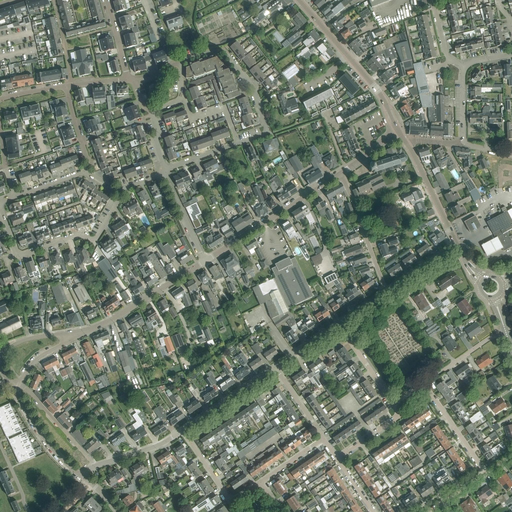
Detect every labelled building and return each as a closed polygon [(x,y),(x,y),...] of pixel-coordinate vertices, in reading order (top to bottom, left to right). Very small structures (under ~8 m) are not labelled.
[(34,10),(31,0),(25,2),(28,12),(34,10)] [(36,0),(32,0),(31,0),(34,10),(39,9),(36,0)] [(42,0),(36,0),(39,9),(45,7),(42,0)] [(277,0),(272,4),(268,7),(257,15),(258,16),(254,19),(257,24),(277,9),(282,6),(281,5),(286,1),(286,0),(287,1),(287,0),(277,0)] [(277,9),(280,12),(290,3),(287,0),(287,1),(286,0),(286,1),(281,5),(282,6),(277,9)] [(318,0),(314,3),(318,8),(325,3),(323,0),(318,0)] [(344,0),(331,11),(325,16),(329,21),(345,8),(344,7),(352,0),(361,0),(362,1),(363,0),(344,0)] [(89,4),(91,11),(101,8),(99,1),(89,4)] [(65,3),(65,2),(58,4),(60,12),(69,9),(67,2),(65,3)] [(321,11),(325,16),(331,11),(330,9),(335,5),(333,3),(332,3),(331,2),(321,11)] [(19,5),(21,13),(27,11),(24,3),(19,5)] [(259,3),(253,8),(256,12),(262,8),(259,3)] [(128,9),(126,4),(115,7),(116,13),(128,9)] [(446,12),(456,10),(458,9),(457,4),(447,6),(448,9),(446,10),(446,12)] [(21,13),(19,5),(13,7),(13,6),(16,16),(16,17),(22,15),(21,13)] [(10,18),(16,16),(13,6),(7,8),(10,16),(10,18)] [(491,10),(491,7),(481,9),(482,15),(494,12),(494,10),(491,10)] [(2,10),(4,18),(10,16),(7,8),(2,10)] [(95,17),(102,15),(101,8),(91,11),(93,18),(95,18),(95,17)] [(71,16),(69,9),(60,12),(62,18),(71,16)] [(371,14),(368,9),(359,14),(362,19),(371,14)] [(119,19),(120,25),(132,21),(130,15),(135,14),(134,10),(129,12),(126,13),(127,16),(119,19)] [(483,21),(486,20),(493,18),(493,15),(495,14),(494,12),(482,15),(483,21)] [(281,16),(278,13),(271,19),(274,22),(281,16)] [(300,28),(307,22),(299,13),(292,19),(300,28)] [(176,26),(177,26),(183,24),(180,15),(180,14),(173,17),(176,26)] [(97,22),(92,23),(93,30),(106,27),(102,15),(95,17),(95,18),(97,22)] [(343,15),(332,25),(338,32),(343,27),(340,24),(346,19),(343,15)] [(415,18),(417,25),(428,22),(426,15),(415,18)] [(457,15),(450,17),(451,20),(448,21),(449,23),(461,20),(460,15),(457,15)] [(62,18),(64,26),(71,24),(73,23),(71,16),(62,18)] [(174,27),(176,26),(173,17),(165,19),(165,20),(166,20),(169,29),(174,27)] [(357,24),(360,29),(366,25),(363,20),(357,24)] [(132,31),(138,29),(137,26),(134,27),(132,21),(120,25),(122,31),(131,28),(132,31)] [(351,21),(344,26),(347,29),(354,26),(354,25),(351,21)] [(418,28),(419,32),(430,29),(428,22),(417,25),(418,25),(419,28),(418,28)] [(77,27),(79,34),(80,34),(81,33),(82,33),(93,30),(92,23),(80,26),(79,26),(78,27),(77,27)] [(72,28),(71,24),(64,26),(67,37),(78,34),(79,34),(77,27),(76,27),(72,28)] [(388,26),(385,27),(386,30),(389,29),(391,34),(397,33),(395,25),(389,26),(388,26)] [(347,29),(340,34),(344,39),(351,35),(350,32),(356,29),(354,26),(347,29)] [(384,28),(374,32),(376,37),(386,33),(384,28)] [(491,30),(492,36),(495,35),(502,34),(501,30),(504,30),(503,28),(494,30),(491,30)] [(138,29),(132,31),(133,34),(124,36),(125,42),(138,39),(137,33),(139,33),(138,29)] [(431,36),(430,29),(419,32),(420,32),(420,35),(420,39),(421,39),(431,36)] [(303,43),(304,45),(317,34),(314,30),(307,35),(309,37),(303,43)] [(295,31),(285,38),(289,43),(299,36),(295,31)] [(383,42),(386,49),(399,44),(400,44),(407,42),(405,32),(397,36),(383,42)] [(317,34),(304,45),(306,47),(313,42),(315,44),(321,38),(317,34)] [(433,43),(431,36),(421,39),(422,42),(421,42),(422,46),(423,46),(433,43)] [(98,40),(100,46),(113,43),(111,37),(98,40)] [(300,37),(291,44),(294,47),(303,40),(300,37)] [(138,39),(125,42),(126,48),(134,46),(135,49),(141,48),(140,45),(139,45),(138,39)] [(360,41),(358,43),(355,40),(349,45),(354,51),(360,46),(364,45),(360,41)] [(464,52),(468,51),(466,44),(463,44),(462,40),(460,41),(463,54),(465,54),(464,52)] [(234,52),(240,46),(236,42),(230,47),(234,52)] [(320,56),(328,49),(328,48),(329,47),(325,42),(317,49),(322,54),(320,56)] [(360,46),(354,51),(359,57),(365,52),(362,48),(367,47),(367,48),(373,46),(371,42),(364,45),(360,46)] [(402,63),(412,60),(407,42),(400,44),(399,44),(386,49),(387,53),(391,60),(399,57),(401,63),(402,63)] [(114,49),(113,43),(100,46),(101,53),(114,49)] [(434,50),(433,43),(423,46),(424,49),(423,50),(424,53),(434,50)] [(234,52),(237,56),(244,51),(240,46),(234,52)] [(298,59),(305,54),(309,51),(307,48),(301,53),(296,56),(298,59)] [(309,51),(305,54),(307,57),(315,51),(313,48),(309,51)] [(329,48),(328,49),(320,56),(321,56),(326,62),(335,55),(329,48)] [(387,53),(386,49),(371,56),(372,58),(366,64),(370,68),(371,67),(375,72),(378,70),(379,69),(381,72),(386,68),(383,65),(381,67),(374,58),(387,53)] [(86,50),(80,51),(82,63),(92,61),(92,56),(87,57),(86,50)] [(163,50),(157,52),(162,63),(168,61),(163,50)] [(436,58),(434,50),(424,53),(425,56),(424,57),(425,60),(436,58)] [(71,60),(72,65),(82,63),(80,51),(74,52),(75,59),(71,60)] [(247,55),(244,51),(237,56),(241,60),(247,55)] [(162,63),(157,52),(152,54),(156,66),(162,63)] [(242,60),(246,64),(252,59),(248,54),(247,55),(241,60),(241,61),(242,60)] [(135,73),(141,71),(138,61),(139,61),(138,58),(132,60),(132,57),(128,58),(130,64),(133,63),(135,73)] [(227,94),(228,99),(233,97),(233,98),(241,95),(239,91),(238,92),(232,76),(231,76),(228,69),(223,71),(222,68),(221,69),(220,68),(223,65),(216,57),(207,60),(206,59),(191,64),(192,65),(186,67),(186,78),(190,78),(210,71),(210,72),(217,70),(218,73),(216,73),(218,78),(219,78),(225,95),(227,94)] [(138,61),(141,71),(147,70),(144,59),(139,61),(138,61)] [(256,63),(252,59),(246,64),(249,69),(256,63)] [(413,68),(413,64),(412,60),(402,63),(401,63),(397,64),(398,66),(401,78),(406,76),(404,70),(413,68)] [(92,61),(82,63),(85,75),(91,74),(89,67),(93,66),(92,61)] [(110,62),(111,69),(112,69),(113,74),(120,72),(117,61),(110,62)] [(416,83),(417,86),(418,90),(419,94),(422,107),(425,107),(428,107),(428,96),(430,96),(422,62),(413,64),(413,68),(415,76),(415,78),(416,83)] [(79,77),(85,75),(82,63),(72,65),(73,70),(77,69),(79,77)] [(294,64),(282,73),(288,81),(300,72),(294,64)] [(260,70),(256,65),(249,71),(253,75),(260,70)] [(499,66),(490,67),(491,77),(496,76),(495,74),(500,73),(503,73),(502,67),(499,67),(499,66)] [(58,70),(60,80),(65,79),(65,75),(68,75),(67,69),(58,70)] [(477,69),(472,75),(471,77),(473,78),(472,80),(473,82),(474,83),(476,83),(477,81),(478,82),(483,75),(485,75),(486,79),(489,78),(488,70),(483,71),(481,73),(477,69)] [(253,75),(257,80),(263,74),(260,70),(253,75)] [(379,77),(385,83),(387,85),(391,82),(389,80),(395,75),(392,73),(390,75),(387,71),(379,77)] [(267,79),(263,74),(257,80),(260,84),(267,79)] [(342,84),(349,78),(346,74),(339,80),(342,84)] [(188,84),(189,88),(214,79),(213,75),(188,84)] [(261,83),(265,88),(271,82),(268,78),(267,79),(260,84),(261,83)] [(272,82),(271,82),(265,88),(269,92),(277,85),(278,80),(276,78),(272,82)] [(345,88),(352,82),(349,78),(342,84),(345,88)] [(222,101),(214,80),(212,80),(220,102),(222,101)] [(352,82),(345,88),(349,92),(356,85),(352,82)] [(392,95),(406,86),(404,84),(400,86),(399,83),(389,89),(392,95)] [(356,85),(349,92),(352,95),(359,89),(356,85)] [(197,86),(189,89),(191,95),(199,92),(197,86)] [(392,95),(395,100),(405,94),(404,92),(408,89),(406,86),(392,95)] [(409,91),(411,94),(418,90),(417,86),(409,91)] [(120,87),(116,87),(117,96),(124,96),(124,94),(128,94),(128,87),(124,87),(120,87)] [(329,87),(325,89),(329,97),(334,95),(329,87)] [(100,100),(98,88),(92,89),(94,102),(100,101),(100,100)] [(325,89),(320,92),(324,100),(329,97),(325,89)] [(75,92),(76,95),(75,95),(76,100),(77,100),(78,103),(85,101),(82,90),(75,92)] [(278,96),(285,115),(291,113),(290,111),(298,109),(295,99),(287,101),(286,99),(284,99),(282,91),(278,93),(279,96),(278,96)] [(193,100),(195,99),(203,96),(201,97),(199,92),(191,95),(193,100)] [(320,102),(324,100),(320,92),(315,94),(320,102)] [(315,94),(311,96),(315,105),(320,102),(315,94)] [(203,96),(195,99),(197,105),(205,102),(203,96)] [(311,96),(306,99),(311,107),(315,105),(311,96)] [(444,103),(444,96),(430,96),(428,96),(428,107),(432,107),(433,123),(431,123),(430,136),(444,137),(444,136),(444,123),(444,107),(444,106),(444,103)] [(248,102),(246,97),(239,100),(241,105),(248,102)] [(376,107),(371,98),(367,101),(366,98),(364,99),(366,102),(366,101),(371,110),(376,107)] [(403,114),(411,109),(410,107),(415,105),(412,101),(411,101),(409,98),(401,103),(404,107),(400,109),(403,114)] [(311,107),(306,99),(301,101),(306,110),(311,107)] [(54,112),(66,109),(65,103),(59,105),(58,100),(49,102),(52,113),(54,113),(54,112)] [(359,102),(361,104),(366,112),(371,110),(366,101),(366,102),(363,103),(361,101),(359,102)] [(205,102),(197,105),(199,110),(207,108),(205,102)] [(242,111),(250,108),(248,102),(241,105),(242,111)] [(356,107),(361,115),(366,112),(361,104),(357,106),(356,103),(354,104),(356,107)] [(39,105),(33,106),(35,116),(34,116),(35,118),(41,116),(39,105)] [(35,116),(33,106),(32,106),(27,107),(29,118),(34,116),(35,116)] [(126,116),(138,112),(136,106),(124,110),(126,116)] [(349,107),(351,110),(351,109),(356,118),(361,115),(356,107),(352,109),(351,106),(349,107)] [(30,120),(29,118),(27,107),(22,108),(21,109),(23,121),(30,120)] [(418,113),(419,116),(424,114),(422,107),(418,110),(417,109),(413,111),(413,110),(412,111),(411,109),(403,114),(406,119),(413,115),(414,116),(418,113)] [(444,123),(444,136),(452,137),(452,135),(452,134),(452,107),(444,107),(444,123)] [(252,113),(250,108),(242,111),(244,116),(242,117),(250,114),(252,113)] [(483,124),(483,121),(486,121),(486,114),(486,110),(486,108),(485,108),(483,109),(483,110),(483,114),(477,114),(477,124),(483,124)] [(57,123),(64,122),(62,117),(68,115),(66,109),(54,112),(54,113),(57,123)] [(346,112),(351,121),(356,118),(351,109),(351,110),(347,111),(346,109),(344,110),(346,112)] [(336,118),(337,121),(343,118),(344,121),(346,123),(351,121),(346,112),(344,110),(341,112),(342,114),(341,115),(336,118)] [(486,114),(486,121),(490,121),(490,124),(496,124),(496,114),(490,114),(490,110),(486,110),(486,114)] [(185,111),(180,113),(183,121),(188,119),(185,111)] [(472,112),(471,112),(467,111),(467,117),(471,117),(471,124),(477,124),(477,114),(473,114),(473,112),(472,112)] [(5,121),(10,120),(10,121),(17,120),(15,112),(9,113),(8,112),(4,113),(5,121)] [(138,112),(126,116),(128,122),(127,122),(128,125),(134,123),(133,120),(140,118),(138,112)] [(177,123),(183,121),(180,113),(175,115),(174,112),(176,120),(177,123)] [(169,114),(163,116),(165,124),(171,122),(169,114)] [(244,123),(252,120),(250,114),(242,117),(244,123)] [(410,124),(409,135),(427,136),(427,128),(425,120),(424,114),(419,116),(418,116),(419,122),(413,121),(413,124),(410,124)] [(90,117),(91,120),(84,123),(86,129),(97,125),(95,119),(97,119),(96,116),(90,117)] [(254,125),(252,120),(244,123),(246,128),(254,125)] [(59,129),(61,136),(73,132),(71,126),(66,128),(65,127),(64,123),(58,126),(59,129)] [(99,124),(97,125),(86,129),(88,135),(96,132),(97,135),(102,133),(99,124)] [(133,129),(135,134),(143,132),(144,131),(142,125),(133,129)] [(230,136),(227,128),(222,130),(225,138),(230,136)] [(342,131),(344,137),(353,133),(351,128),(342,131)] [(219,140),(225,138),(222,130),(216,132),(219,140)] [(75,138),(73,132),(61,136),(64,144),(65,147),(71,145),(70,141),(70,140),(75,138)] [(214,142),(219,140),(216,132),(211,134),(212,137),(214,142)] [(355,139),(353,133),(344,137),(346,142),(355,139)] [(164,138),(166,144),(174,141),(172,135),(164,138)] [(139,145),(145,143),(147,142),(145,137),(137,139),(139,145)] [(212,137),(206,139),(209,146),(215,144),(214,142),(212,137)] [(104,141),(102,142),(101,138),(91,141),(93,147),(101,145),(105,143),(104,141)] [(204,148),(209,146),(206,139),(201,140),(204,148)] [(346,142),(348,147),(357,144),(355,139),(346,142)] [(198,150),(204,148),(201,140),(196,142),(198,150)] [(272,140),(263,143),(265,148),(264,148),(266,154),(271,152),(271,151),(276,149),(272,140)] [(176,146),(174,141),(166,144),(168,149),(176,146)] [(193,152),(198,150),(196,142),(190,144),(193,152)] [(359,150),(357,144),(348,147),(350,153),(351,153),(353,158),(358,154),(357,150),(359,150)] [(93,147),(95,153),(103,150),(107,149),(107,146),(102,148),(101,145),(93,147)] [(166,150),(168,156),(176,153),(174,148),(176,147),(176,146),(168,149),(166,150)] [(252,147),(251,147),(248,148),(248,149),(245,150),(247,156),(246,157),(248,161),(249,160),(249,161),(251,160),(252,162),(256,161),(255,159),(256,158),(252,147)] [(385,151),(384,151),(385,154),(386,154),(387,157),(373,161),(373,162),(372,162),(371,162),(370,163),(370,164),(370,165),(371,166),(369,167),(370,172),(371,172),(372,172),(373,173),(374,173),(375,173),(375,172),(376,172),(377,174),(379,174),(388,171),(388,172),(391,171),(391,170),(396,169),(398,174),(404,172),(406,179),(410,178),(408,172),(406,172),(406,171),(408,170),(406,165),(405,162),(406,161),(407,160),(407,159),(407,158),(407,157),(406,157),(406,156),(405,156),(405,155),(404,155),(404,154),(404,153),(404,152),(403,152),(402,152),(401,149),(396,150),(395,147),(387,150),(385,151)] [(421,158),(422,162),(429,160),(434,169),(438,167),(433,157),(432,157),(431,154),(430,155),(428,147),(418,150),(420,158),(421,158)] [(437,161),(439,164),(441,168),(447,165),(450,171),(456,168),(448,155),(446,156),(441,147),(433,151),(438,160),(437,161)] [(315,148),(311,151),(312,151),(314,156),(317,160),(317,161),(321,158),(320,155),(315,148)] [(465,168),(468,168),(467,157),(463,157),(464,149),(455,148),(456,156),(459,156),(458,158),(464,159),(465,168)] [(472,167),(472,156),(469,156),(470,150),(464,149),(463,157),(467,157),(468,168),(472,167)] [(104,154),(103,150),(95,153),(97,159),(105,156),(109,155),(109,152),(104,154)] [(323,157),(322,157),(324,160),(324,161),(325,163),(327,166),(329,169),(332,167),(333,168),(338,166),(335,161),(337,161),(335,157),(333,158),(331,155),(330,152),(323,157)] [(178,158),(176,153),(168,156),(170,161),(178,158)] [(79,164),(76,156),(71,158),(74,166),(79,164)] [(97,159),(99,164),(111,160),(111,158),(106,159),(105,156),(97,159)] [(296,173),(302,170),(294,156),(289,159),(296,173)] [(68,167),(74,166),(71,158),(66,160),(68,167)] [(483,169),(488,167),(484,158),(479,160),(483,169)] [(60,162),(60,163),(63,169),(68,167),(66,160),(60,162)] [(111,160),(99,164),(98,165),(99,168),(100,167),(101,170),(111,167),(111,166),(113,166),(113,163),(108,165),(107,162),(111,160)] [(153,168),(150,160),(145,162),(147,169),(153,168)] [(215,160),(209,163),(213,171),(217,169),(218,172),(223,169),(221,164),(218,166),(215,160)] [(286,169),(290,175),(292,174),(295,172),(293,167),(292,167),(288,161),(284,163),(287,168),(286,169)] [(142,171),(147,169),(145,162),(139,163),(142,171)] [(64,171),(63,169),(60,163),(55,165),(58,173),(64,171)] [(143,174),(142,171),(139,163),(139,164),(140,166),(135,168),(137,176),(143,174)] [(203,173),(206,180),(208,182),(213,179),(210,172),(213,171),(209,163),(203,166),(206,172),(203,173)] [(49,167),(52,175),(58,173),(55,165),(49,167)] [(105,171),(106,175),(116,171),(118,170),(117,168),(112,170),(111,167),(101,170),(102,172),(105,171)] [(203,180),(198,167),(191,170),(195,179),(198,177),(200,181),(203,180)] [(41,170),(44,178),(49,176),(47,168),(41,170)] [(132,178),(137,176),(135,168),(129,170),(132,178)] [(314,168),(303,175),(305,178),(309,184),(309,185),(323,176),(319,170),(319,169),(316,171),(314,168)] [(38,180),(44,178),(41,170),(35,172),(38,180)] [(129,170),(124,172),(126,180),(132,178),(129,170)] [(119,177),(122,176),(122,173),(117,175),(116,171),(106,175),(107,177),(109,176),(110,180),(119,177)] [(33,182),(30,174),(30,172),(24,174),(27,182),(32,180),(33,182)] [(187,172),(180,175),(184,184),(187,183),(188,185),(191,183),(187,172)] [(435,176),(441,189),(448,185),(441,173),(435,176)] [(21,184),(27,182),(24,174),(18,176),(21,184)] [(352,191),(356,200),(361,198),(359,194),(372,188),(373,191),(385,185),(379,174),(377,174),(355,185),(357,189),(352,191)] [(180,175),(174,178),(178,189),(182,187),(182,189),(186,187),(184,184),(180,175)] [(272,183),(269,185),(272,189),(274,193),(276,196),(280,202),(290,196),(286,189),(285,188),(279,178),(277,175),(272,178),(274,182),(272,183)] [(465,182),(469,192),(476,189),(469,177),(463,180),(464,182),(465,182)] [(84,195),(86,191),(90,184),(85,181),(81,179),(78,185),(81,187),(81,188),(84,190),(82,194),(84,195)] [(152,185),(149,187),(154,198),(162,194),(160,190),(158,186),(157,187),(156,185),(154,183),(151,184),(152,185)] [(292,183),(285,188),(286,189),(290,196),(290,195),(297,191),(293,184),(293,185),(292,183)] [(328,190),(332,197),(334,196),(337,202),(341,199),(341,197),(343,196),(344,198),(347,196),(345,191),(341,183),(328,190)] [(462,183),(452,188),(453,192),(463,187),(462,183)] [(89,193),(86,197),(85,199),(87,200),(90,196),(95,187),(90,184),(86,191),(89,193)] [(71,194),(72,198),(77,197),(73,185),(67,187),(70,195),(71,194)] [(255,201),(250,204),(259,218),(268,212),(269,212),(265,202),(260,191),(259,189),(258,186),(252,188),(257,198),(254,200),(255,201)] [(61,189),(64,197),(65,199),(70,197),(70,195),(67,187),(61,189)] [(91,202),(93,203),(99,192),(96,190),(97,188),(95,187),(90,196),(93,198),(91,202)] [(56,191),(58,197),(59,199),(64,197),(61,189),(56,191)] [(55,190),(50,192),(53,199),(58,197),(56,191),(55,190)] [(139,193),(137,194),(144,206),(147,204),(148,206),(151,204),(144,190),(142,191),(141,190),(138,191),(139,193)] [(263,190),(260,191),(265,202),(270,209),(276,206),(270,196),(267,198),(263,190)] [(331,198),(332,197),(328,190),(327,191),(324,193),(330,203),(333,201),(331,198)] [(418,214),(426,210),(422,202),(420,199),(423,198),(420,190),(412,193),(412,194),(411,195),(409,192),(401,195),(405,203),(410,201),(412,205),(413,204),(418,214)] [(50,192),(44,194),(47,202),(53,199),(50,192)] [(104,195),(99,192),(93,203),(95,204),(97,200),(100,202),(104,195)] [(452,192),(445,195),(448,203),(459,198),(458,198),(456,194),(453,195),(452,192)] [(44,194),(38,196),(41,204),(47,202),(44,194)] [(102,203),(106,205),(110,198),(104,195),(100,202),(98,206),(100,207),(102,203)] [(38,205),(41,204),(38,196),(32,198),(36,209),(39,208),(38,205)] [(140,208),(135,199),(125,205),(130,213),(135,211),(138,216),(143,214),(140,208)] [(313,202),(312,202),(318,211),(319,211),(318,210),(321,208),(321,209),(326,207),(321,199),(318,200),(317,199),(316,199),(315,199),(313,200),(313,202)] [(9,206),(11,213),(22,209),(19,202),(9,206)] [(201,214),(196,203),(190,206),(186,208),(190,206),(193,211),(190,212),(190,214),(189,214),(189,215),(189,216),(195,229),(196,229),(201,226),(197,216),(201,214)] [(32,208),(34,207),(33,204),(27,205),(28,206),(22,208),(23,212),(25,211),(32,208)] [(224,208),(228,214),(233,210),(230,204),(224,208)] [(315,222),(310,212),(305,205),(300,208),(305,216),(308,220),(309,225),(315,222)] [(458,205),(451,209),(455,217),(466,211),(464,212),(462,207),(460,209),(458,205)] [(511,241),(511,239),(509,236),(507,232),(511,229),(511,219),(505,207),(501,209),(504,213),(487,222),(496,238),(497,238),(498,241),(499,241),(504,250),(511,246),(511,241)] [(162,218),(161,216),(159,213),(156,208),(153,210),(156,215),(155,216),(157,221),(162,218)] [(296,221),(305,216),(300,208),(292,214),(296,221)] [(330,210),(325,212),(329,221),(334,219),(330,210)] [(21,215),(11,219),(13,226),(24,222),(22,218),(24,215),(26,214),(25,211),(23,212),(20,213),(21,215)] [(89,225),(95,223),(92,215),(88,217),(87,212),(84,213),(86,217),(89,225)] [(247,213),(241,217),(243,220),(247,226),(253,222),(247,213)] [(79,215),(80,220),(83,227),(89,225),(86,217),(83,219),(81,214),(79,215)] [(65,222),(63,218),(62,215),(60,216),(62,223),(65,231),(71,229),(68,221),(65,222)] [(77,229),(74,219),(70,220),(69,216),(66,217),(68,221),(71,229),(74,227),(75,230),(77,229)] [(73,217),(74,219),(77,229),(83,227),(80,220),(77,221),(76,216),(73,217)] [(474,223),(478,221),(475,216),(464,222),(467,227),(471,225),(474,230),(476,230),(477,228),(474,223)] [(237,232),(247,226),(243,220),(241,217),(241,218),(238,220),(236,217),(233,219),(234,222),(231,224),(237,232)] [(55,221),(57,225),(60,233),(65,231),(62,223),(59,224),(58,220),(55,221)] [(227,220),(219,225),(220,228),(223,233),(226,238),(232,234),(227,226),(229,224),(227,220)] [(47,221),(44,222),(47,229),(41,231),(44,239),(44,240),(50,238),(49,233),(51,232),(47,221)] [(129,230),(123,221),(117,224),(123,233),(129,230)] [(295,233),(292,227),(288,221),(281,225),(285,232),(286,231),(288,235),(292,232),(297,241),(294,243),(295,246),(299,243),(301,245),(304,244),(301,239),(298,231),(295,233)] [(60,235),(60,233),(57,225),(53,226),(52,222),(49,223),(54,236),(56,235),(57,236),(60,235)] [(294,225),(303,239),(305,241),(307,239),(301,229),(302,229),(298,223),(294,225)] [(117,237),(123,233),(117,224),(112,227),(117,237)] [(35,232),(38,241),(44,239),(41,231),(41,230),(35,232)] [(210,232),(211,235),(214,242),(216,241),(217,245),(224,241),(219,233),(216,235),(213,230),(210,232)] [(429,237),(435,246),(440,242),(436,236),(433,232),(432,231),(430,232),(432,235),(429,237)] [(436,236),(440,242),(445,239),(441,232),(436,236)] [(24,236),(27,244),(27,245),(33,243),(30,234),(24,236)] [(351,244),(359,241),(357,234),(344,238),(346,244),(350,243),(351,244)] [(21,246),(27,244),(24,236),(24,235),(17,237),(21,246)] [(214,242),(211,235),(205,239),(207,242),(208,244),(207,244),(207,245),(208,248),(209,248),(210,247),(211,249),(217,245),(216,241),(214,242)] [(185,247),(180,250),(184,257),(187,262),(192,259),(187,251),(190,249),(187,245),(183,237),(180,239),(184,246),(185,247)] [(396,238),(396,237),(393,238),(393,237),(387,239),(390,246),(401,242),(399,237),(396,238)] [(259,248),(258,245),(254,238),(244,244),(249,251),(256,246),(257,249),(259,248)] [(482,247),(487,257),(496,253),(503,249),(497,238),(490,242),(482,247)] [(108,239),(105,241),(113,251),(116,249),(119,251),(122,249),(118,243),(115,244),(111,239),(110,240),(109,239),(108,239)] [(113,251),(105,241),(103,242),(102,244),(103,244),(101,245),(105,251),(103,253),(107,259),(111,257),(109,253),(113,251)] [(160,243),(156,245),(163,257),(167,254),(160,243)] [(168,243),(163,247),(171,260),(176,256),(168,243)] [(379,246),(383,258),(388,256),(391,255),(398,252),(396,247),(388,249),(386,244),(379,246)] [(427,244),(422,248),(426,254),(432,250),(427,244)] [(361,247),(361,245),(344,251),(346,257),(353,254),(353,256),(363,252),(362,248),(362,247),(361,247)] [(304,246),(301,248),(307,259),(310,258),(304,246)] [(269,266),(259,248),(257,249),(256,250),(260,260),(260,259),(261,261),(260,262),(263,269),(269,266)] [(421,258),(426,254),(422,248),(417,251),(421,258)] [(75,255),(78,262),(80,268),(81,268),(80,266),(83,265),(83,263),(90,261),(87,252),(86,253),(85,249),(80,250),(80,249),(77,250),(78,254),(75,255)] [(140,252),(136,255),(137,257),(142,265),(149,260),(147,257),(143,250),(140,252)] [(182,266),(187,262),(184,257),(180,250),(176,253),(178,256),(176,257),(182,266)] [(68,265),(75,262),(71,251),(68,252),(68,253),(64,255),(68,265)] [(166,266),(160,256),(158,252),(155,254),(158,259),(168,275),(173,271),(168,265),(166,266)] [(51,257),(54,266),(62,264),(57,253),(55,254),(55,255),(51,257)] [(153,253),(147,257),(149,260),(161,279),(167,275),(153,253)] [(321,253),(311,257),(315,266),(324,262),(321,253)] [(232,267),(231,267),(235,273),(241,269),(237,264),(238,263),(236,260),(232,254),(231,255),(227,258),(232,267)] [(413,254),(407,258),(412,264),(417,260),(413,254)] [(135,263),(133,260),(134,260),(135,260),(136,259),(137,259),(137,258),(137,257),(136,255),(128,259),(132,265),(135,263)] [(362,265),(367,263),(366,261),(366,260),(367,259),(366,258),(365,257),(364,255),(349,261),(350,264),(354,263),(355,267),(359,265),(358,263),(361,262),(362,265)] [(45,257),(38,260),(41,268),(44,267),(45,268),(47,267),(49,272),(50,272),(52,271),(50,264),(47,265),(45,257)] [(227,258),(222,261),(221,262),(224,267),(226,271),(225,271),(229,277),(235,273),(231,267),(232,267),(227,258)] [(276,267),(272,269),(271,269),(273,272),(275,278),(282,292),(289,308),(314,296),(312,294),(296,260),(295,258),(290,260),(289,258),(275,264),(276,267)] [(406,268),(412,264),(407,258),(402,261),(406,268)] [(102,271),(108,279),(110,282),(118,276),(106,260),(98,266),(99,266),(102,271)] [(26,264),(29,274),(30,276),(34,275),(35,277),(41,275),(38,268),(35,269),(32,262),(26,264)] [(392,268),(397,274),(402,271),(398,264),(392,268)] [(209,269),(214,278),(213,278),(215,281),(220,278),(220,279),(223,277),(219,271),(221,270),(219,265),(215,267),(215,266),(213,267),(212,267),(210,268),(210,269),(209,269)] [(154,284),(149,277),(145,269),(142,266),(139,268),(143,276),(143,277),(143,278),(149,287),(154,284)] [(245,269),(249,278),(256,275),(251,266),(245,269)] [(21,267),(15,269),(18,279),(21,278),(23,283),(29,281),(27,273),(24,274),(21,267)] [(145,269),(149,277),(154,284),(158,281),(154,274),(151,269),(148,270),(147,268),(145,269)] [(392,268),(387,271),(392,278),(397,274),(392,268)] [(443,279),(437,283),(442,291),(451,284),(452,286),(459,281),(453,271),(443,279)] [(3,278),(0,278),(0,281),(2,287),(5,285),(5,284),(9,282),(9,284),(13,283),(9,272),(6,273),(6,274),(2,275),(3,278)] [(208,280),(211,290),(213,293),(216,292),(213,285),(210,278),(209,279),(205,272),(199,276),(198,277),(202,284),(208,280)] [(138,284),(134,277),(131,273),(129,275),(140,292),(145,289),(140,283),(138,284)] [(334,273),(324,278),(327,284),(337,279),(334,273)] [(90,299),(83,284),(78,275),(72,278),(76,285),(77,284),(78,287),(74,289),(81,303),(90,299)] [(140,292),(129,275),(126,276),(133,287),(131,289),(135,295),(140,292)] [(369,287),(371,286),(372,287),(375,285),(374,284),(375,284),(370,278),(368,280),(365,275),(362,277),(365,281),(369,287)] [(351,276),(347,279),(352,285),(356,283),(351,276)] [(277,328),(286,321),(289,319),(290,320),(293,318),(294,317),(289,311),(290,310),(289,308),(282,292),(275,278),(252,288),(260,305),(265,303),(270,317),(271,319),(272,318),(274,321),(273,322),(274,323),(277,328)] [(111,289),(114,286),(110,282),(108,279),(105,281),(111,289)] [(198,287),(194,279),(185,284),(190,292),(189,292),(193,302),(197,300),(194,293),(199,290),(197,287),(198,287)] [(369,287),(365,281),(360,285),(364,291),(369,287)] [(67,302),(60,282),(51,286),(58,305),(67,302)] [(129,298),(130,298),(125,291),(124,292),(119,284),(115,287),(125,301),(126,300),(127,300),(129,299),(129,298)] [(339,284),(335,286),(341,293),(344,291),(339,284)] [(349,289),(350,290),(355,298),(360,294),(355,286),(352,288),(351,287),(349,289)] [(181,287),(172,293),(176,301),(182,297),(186,307),(192,305),(187,294),(186,294),(181,287)] [(350,290),(349,289),(345,291),(347,294),(345,296),(349,301),(355,298),(350,290)] [(113,299),(110,301),(115,308),(117,307),(117,306),(120,304),(116,299),(117,298),(113,291),(109,294),(113,299)] [(205,295),(209,306),(214,304),(210,293),(205,295)] [(333,298),(339,308),(345,304),(342,301),(345,299),(340,293),(333,298)] [(421,294),(414,299),(421,310),(423,309),(425,313),(430,309),(425,301),(425,300),(421,294)] [(323,306),(326,304),(320,296),(317,298),(323,306)] [(113,310),(115,308),(110,301),(108,302),(104,297),(101,299),(105,306),(103,307),(106,312),(109,310),(109,311),(112,309),(113,310)] [(334,311),(339,308),(333,298),(328,302),(328,303),(326,304),(330,311),(333,309),(334,311)] [(440,309),(444,306),(439,299),(435,302),(440,309)] [(169,307),(164,300),(157,304),(162,312),(169,307)] [(465,315),(472,311),(465,300),(458,304),(465,315)] [(0,303),(0,306),(2,306),(5,312),(8,311),(4,301),(0,303)] [(173,317),(177,315),(173,307),(169,310),(173,317)] [(305,307),(302,310),(306,317),(310,314),(305,307)] [(444,315),(450,312),(446,307),(441,310),(444,315)] [(86,312),(89,320),(97,316),(95,313),(98,312),(96,308),(93,309),(86,312)] [(158,316),(153,309),(145,314),(148,320),(145,322),(149,332),(154,330),(151,323),(155,320),(158,325),(162,323),(158,316)] [(324,318),(329,315),(325,309),(320,312),(324,318)] [(78,321),(75,314),(74,314),(73,311),(64,315),(67,323),(70,322),(71,324),(78,321)] [(315,315),(319,322),(324,318),(320,312),(315,315)] [(51,320),(53,326),(61,324),(58,313),(54,314),(55,318),(51,320)] [(145,323),(139,314),(128,320),(132,327),(139,323),(141,325),(145,323)] [(36,321),(30,321),(32,330),(42,328),(40,316),(36,317),(36,321)] [(0,336),(22,326),(18,317),(0,325),(0,336)] [(308,329),(314,325),(308,317),(306,318),(308,321),(304,323),(302,320),(308,329)] [(425,323),(428,328),(433,324),(430,319),(425,323)] [(303,333),(308,329),(302,320),(299,322),(299,323),(297,325),(303,333)] [(131,338),(125,323),(119,325),(122,332),(124,332),(127,340),(131,338)] [(465,331),(470,338),(481,330),(476,323),(465,331)] [(433,324),(428,328),(432,333),(437,329),(433,324)] [(457,334),(462,331),(458,326),(454,329),(457,334)] [(289,341),(292,344),(295,342),(296,343),(299,341),(298,340),(299,339),(296,336),(295,333),(295,334),(292,329),(285,334),(287,337),(286,338),(289,341)] [(108,331),(99,334),(102,342),(111,339),(108,331)] [(442,340),(450,351),(457,347),(452,340),(449,336),(449,335),(447,331),(441,335),(444,339),(442,340)] [(99,334),(93,337),(96,344),(98,348),(104,345),(102,342),(99,334)] [(180,334),(171,337),(173,340),(176,348),(184,345),(180,334)] [(165,337),(163,338),(165,345),(169,354),(172,353),(171,351),(175,350),(169,336),(165,337)] [(138,354),(143,352),(144,352),(140,339),(133,341),(138,354)] [(93,350),(89,342),(83,345),(84,349),(87,357),(94,353),(92,350),(93,350)] [(254,345),(259,353),(263,351),(257,343),(254,345)] [(251,347),(257,355),(259,353),(254,345),(251,347)] [(113,351),(111,352),(112,357),(115,356),(116,359),(120,358),(118,354),(116,346),(112,348),(113,351)] [(335,353),(335,352),(333,350),(328,354),(330,357),(335,353),(339,359),(342,357),(348,353),(344,347),(335,353)] [(68,352),(69,352),(73,362),(80,358),(75,348),(68,352)] [(274,348),(269,351),(273,357),(278,354),(274,348)] [(118,354),(120,358),(123,368),(131,365),(128,358),(126,352),(126,351),(118,354)] [(273,357),(269,351),(263,355),(267,361),(273,357)] [(73,362),(69,352),(68,352),(62,355),(67,365),(73,362)] [(112,357),(111,352),(105,354),(112,372),(117,370),(112,357)] [(239,354),(246,364),(249,362),(242,352),(239,354)] [(345,363),(352,358),(348,353),(342,357),(339,359),(338,359),(342,365),(337,368),(339,371),(345,367),(347,366),(345,363)] [(246,364),(239,354),(234,358),(236,360),(238,360),(242,366),(246,364)] [(488,354),(476,362),(481,369),(486,365),(486,366),(493,361),(488,354)] [(97,355),(93,357),(97,366),(101,363),(97,355)] [(56,358),(49,361),(52,367),(54,371),(60,368),(58,364),(59,364),(56,358)] [(259,358),(254,361),(258,367),(263,364),(259,358)] [(320,359),(314,363),(318,369),(320,372),(326,368),(324,365),(320,359)] [(49,361),(43,364),(46,370),(47,371),(44,374),(49,378),(52,382),(53,383),(55,381),(53,378),(49,374),(54,371),(52,367),(49,361)] [(253,371),(258,367),(254,361),(249,365),(253,371)] [(89,383),(94,380),(86,362),(80,365),(89,383)] [(225,364),(225,365),(231,373),(234,371),(228,362),(225,364)] [(313,373),(314,376),(315,376),(320,372),(318,369),(314,363),(308,367),(313,373)] [(351,370),(353,373),(349,375),(350,376),(359,369),(355,363),(346,369),(345,367),(339,371),(341,373),(344,371),(346,374),(351,370)] [(227,376),(222,379),(228,387),(234,383),(230,377),(228,375),(231,373),(225,365),(221,368),(227,376)] [(472,371),(468,365),(462,369),(466,375),(468,377),(471,375),(470,373),(472,371)] [(69,367),(65,369),(68,375),(69,377),(71,381),(75,380),(75,379),(69,367)] [(245,367),(239,371),(244,377),(249,374),(245,367)] [(336,376),(334,374),(329,367),(327,369),(331,376),(332,376),(334,378),(336,376)] [(65,369),(60,372),(63,378),(65,377),(68,375),(65,369)] [(363,375),(359,369),(350,376),(352,379),(353,379),(354,380),(349,384),(351,387),(356,384),(355,381),(363,375)] [(462,369),(456,373),(462,381),(468,377),(466,375),(462,369)] [(308,377),(303,370),(297,374),(302,380),(304,383),(309,379),(307,377),(308,377)] [(476,373),(479,377),(481,379),(486,376),(481,370),(476,373)] [(238,381),(244,377),(239,371),(234,374),(238,381)] [(36,374),(33,381),(38,383),(40,380),(43,381),(45,378),(36,374)] [(95,378),(97,382),(101,380),(104,387),(110,384),(104,374),(95,378)] [(298,387),(304,383),(302,380),(297,374),(292,378),(298,387)] [(448,387),(457,381),(453,375),(450,377),(452,380),(446,384),(444,382),(437,386),(438,386),(436,387),(438,390),(440,389),(441,391),(448,387)] [(494,392),(501,387),(493,376),(486,381),(494,392)] [(206,390),(208,392),(212,399),(218,395),(213,389),(212,386),(214,384),(213,383),(210,377),(206,379),(211,386),(206,390)] [(319,388),(317,384),(312,377),(309,379),(316,389),(319,388)] [(223,391),(228,387),(222,379),(217,382),(223,391)] [(360,384),(364,389),(370,385),(366,380),(360,384)] [(33,381),(30,388),(35,390),(36,388),(38,389),(39,389),(41,385),(38,383),(33,381)] [(194,384),(191,386),(197,394),(200,393),(194,384)] [(373,390),(370,385),(364,389),(367,394),(373,390)] [(195,398),(195,397),(198,395),(197,394),(191,386),(188,388),(195,398)] [(445,397),(451,393),(454,391),(452,389),(450,390),(448,387),(441,391),(445,397)] [(273,396),(274,398),(281,393),(278,388),(272,392),(274,395),(273,396)] [(54,389),(47,395),(49,398),(56,392),(54,389)] [(36,390),(35,394),(38,397),(38,398),(41,401),(43,398),(36,390)] [(208,392),(206,390),(203,392),(202,393),(201,393),(200,393),(200,394),(206,403),(212,399),(208,392)] [(367,394),(371,399),(377,395),(373,390),(367,394)] [(458,399),(467,393),(465,390),(456,397),(458,399)] [(273,402),(276,400),(277,402),(284,398),(281,393),(274,398),(272,399),(268,402),(270,404),(273,401),(273,402)] [(451,393),(445,397),(449,403),(455,399),(451,393)] [(466,401),(470,398),(467,393),(458,399),(460,402),(465,399),(466,401)] [(309,404),(315,400),(312,394),(305,399),(309,404)] [(169,397),(174,405),(175,404),(178,409),(178,408),(178,409),(181,407),(175,399),(174,396),(173,395),(169,397)] [(53,404),(54,403),(56,401),(51,396),(48,399),(48,398),(43,403),(48,409),(53,404)] [(479,408),(484,404),(481,399),(479,396),(473,400),(476,403),(479,408)] [(178,397),(175,399),(181,407),(184,405),(178,397)] [(196,398),(190,402),(191,404),(195,410),(201,406),(196,398)] [(262,398),(257,402),(260,407),(263,406),(266,404),(262,398)] [(277,408),(278,410),(281,408),(288,403),(284,398),(277,402),(276,403),(278,407),(277,408)] [(61,406),(64,409),(71,402),(68,399),(61,406)] [(501,410),(507,406),(502,399),(491,407),(495,413),(500,410),(501,410)] [(309,404),(312,409),(319,405),(315,400),(309,404)] [(189,401),(184,405),(189,414),(195,410),(191,404),(190,402),(189,401)] [(74,406),(71,402),(64,409),(63,409),(66,413),(74,406)] [(452,407),(456,413),(462,408),(460,405),(458,402),(452,407)] [(0,414),(12,409),(10,403),(0,407),(0,414)] [(54,403),(53,404),(48,409),(53,414),(58,410),(57,409),(61,406),(58,404),(57,405),(54,403)] [(261,416),(264,415),(256,403),(250,406),(259,419),(258,417),(260,415),(261,416)] [(281,408),(278,410),(274,412),(275,414),(282,409),(285,412),(291,408),(288,403),(281,408)] [(479,408),(483,413),(488,409),(484,404),(479,408)] [(312,409),(316,414),(322,410),(319,405),(312,409)] [(163,417),(166,415),(160,406),(157,408),(163,417)] [(250,406),(246,410),(249,416),(252,414),(256,421),(259,419),(250,406)] [(379,409),(383,415),(388,412),(384,406),(379,409)] [(161,418),(162,420),(165,418),(163,417),(157,408),(154,410),(160,419),(161,418)] [(178,409),(172,412),(179,421),(184,417),(178,409),(178,408),(178,409)] [(286,416),(287,418),(295,413),(291,408),(285,412),(288,415),(286,416)] [(467,413),(466,413),(466,414),(464,411),(464,410),(462,408),(456,413),(459,418),(467,413)] [(0,420),(15,414),(12,409),(0,414),(0,420)] [(378,419),(383,415),(379,409),(374,413),(378,419)] [(426,409),(420,412),(425,419),(429,415),(430,415),(431,414),(429,411),(428,412),(426,409)] [(246,410),(241,413),(245,420),(246,422),(249,425),(251,424),(249,422),(250,421),(247,417),(249,416),(246,410)] [(316,414),(319,419),(326,415),(322,410),(316,414)] [(342,419),(347,415),(343,410),(341,412),(338,414),(342,419)] [(139,417),(143,424),(146,422),(145,421),(147,420),(145,416),(145,415),(143,412),(142,411),(137,414),(139,417)] [(169,419),(173,425),(179,421),(172,412),(167,416),(169,419)] [(420,412),(415,416),(420,422),(425,419),(420,412)] [(57,419),(62,425),(70,418),(67,415),(66,416),(63,413),(57,419)] [(246,422),(245,420),(241,413),(236,417),(242,427),(245,425),(244,423),(246,422)] [(298,418),(295,413),(287,418),(290,423),(293,422),(298,418)] [(369,416),(373,422),(378,419),(374,413),(369,416)] [(459,418),(463,424),(470,419),(467,416),(469,415),(467,413),(459,418)] [(17,420),(15,414),(0,420),(0,421),(1,421),(1,422),(1,423),(2,425),(2,427),(17,420)] [(83,415),(75,422),(78,426),(86,419),(83,415)] [(323,424),(329,420),(326,415),(319,419),(323,424)] [(369,416),(364,420),(368,426),(373,422),(369,416)] [(415,416),(410,419),(414,425),(420,422),(415,416)] [(236,417),(231,420),(235,427),(239,433),(242,431),(240,428),(242,427),(236,417)] [(72,421),(70,418),(62,425),(67,431),(74,425),(71,422),(72,421)] [(119,418),(117,420),(123,429),(125,427),(119,418)] [(409,429),(414,425),(410,419),(405,423),(409,429)] [(20,425),(17,420),(2,427),(3,427),(4,428),(3,428),(4,431),(5,432),(20,425)] [(120,430),(123,429),(117,420),(114,422),(119,430),(113,433),(116,437),(120,443),(126,439),(122,433),(120,430)] [(162,420),(156,424),(162,433),(168,429),(164,423),(163,423),(162,420)] [(239,433),(235,427),(231,420),(226,423),(230,431),(234,428),(237,434),(239,433)] [(323,424),(326,429),(333,425),(329,420),(323,424)] [(357,431),(362,427),(358,421),(353,424),(357,431)] [(221,427),(225,434),(227,436),(232,433),(230,431),(226,423),(221,427)] [(405,423),(400,426),(404,432),(409,429),(405,423)] [(497,423),(492,426),(495,431),(501,428),(497,423)] [(152,430),(156,437),(162,433),(156,424),(155,425),(154,425),(152,426),(152,427),(150,428),(152,430)] [(357,431),(353,424),(348,428),(352,434),(357,431)] [(473,424),(466,428),(470,433),(477,429),(475,427),(473,424)] [(6,433),(5,434),(7,436),(7,437),(6,437),(6,438),(22,431),(20,425),(5,432),(6,433)] [(135,429),(141,438),(147,434),(143,428),(141,425),(135,429)] [(441,431),(437,426),(431,430),(435,435),(441,431)] [(135,442),(141,438),(135,429),(134,427),(128,431),(131,435),(131,436),(135,442)] [(223,436),(225,434),(221,427),(216,430),(219,436),(222,434),(223,436)] [(305,427),(300,431),(306,440),(311,437),(305,427)] [(347,438),(352,434),(348,428),(343,431),(347,438)] [(78,429),(72,434),(89,453),(99,445),(94,439),(92,436),(88,440),(78,429)] [(110,441),(114,447),(120,443),(116,437),(113,433),(109,436),(106,432),(103,434),(99,429),(96,431),(97,432),(105,441),(106,441),(104,439),(107,437),(109,438),(110,441)] [(481,431),(479,432),(476,429),(477,429),(470,433),(474,439),(480,434),(482,433),(481,431)] [(216,430),(211,434),(217,443),(222,439),(219,436),(216,430)] [(306,440),(300,431),(295,434),(297,438),(301,444),(306,440)] [(347,438),(343,431),(338,435),(342,441),(347,438)] [(435,435),(438,440),(444,436),(441,431),(435,435)] [(26,432),(9,440),(10,442),(11,445),(28,438),(26,432)] [(211,434),(206,437),(211,445),(214,443),(216,443),(217,443),(211,434)] [(403,434),(398,437),(404,446),(409,443),(403,434)] [(480,434),(474,439),(478,445),(484,440),(483,438),(482,438),(480,435),(481,435),(480,434)] [(338,435),(333,438),(337,445),(342,441),(338,435)] [(448,441),(444,436),(438,440),(442,445),(448,441)] [(208,447),(211,445),(206,437),(201,441),(204,446),(205,446),(206,448),(208,446),(208,447)] [(392,441),(399,450),(404,446),(398,437),(392,441)] [(13,447),(12,447),(14,450),(14,451),(31,444),(28,438),(11,445),(12,446),(13,447)] [(297,438),(292,441),(296,447),(301,444),(297,438)] [(285,442),(287,445),(291,451),(296,447),(292,441),(289,443),(287,440),(285,442)] [(392,441),(387,444),(394,453),(399,450),(392,441)] [(448,441),(442,445),(445,450),(451,446),(448,441)] [(34,450),(31,444),(14,451),(14,452),(15,451),(16,453),(15,453),(16,456),(17,457),(34,450)] [(178,456),(180,455),(181,457),(187,453),(181,444),(173,450),(177,455),(175,456),(179,462),(182,467),(186,465),(182,459),(178,456)] [(382,448),(388,457),(394,453),(387,444),(382,448)] [(281,448),(286,454),(291,451),(287,445),(281,448)] [(484,454),(491,450),(487,445),(481,449),(484,454)] [(452,448),(446,452),(448,455),(446,456),(448,458),(450,457),(456,453),(454,451),(455,450),(455,449),(454,448),(453,447),(452,448)] [(377,451),(381,457),(384,460),(388,457),(382,448),(377,451)] [(34,450),(17,457),(17,458),(18,457),(18,459),(19,462),(19,463),(19,464),(36,456),(34,450)] [(279,450),(273,454),(278,460),(283,456),(279,450)] [(492,452),(491,450),(484,454),(488,460),(495,456),(496,455),(497,453),(495,452),(494,451),(492,452)] [(384,460),(381,457),(377,451),(372,455),(378,464),(384,460)] [(178,463),(173,455),(171,456),(168,452),(163,455),(166,461),(168,463),(172,461),(175,465),(178,463)] [(321,452),(316,456),(320,461),(325,458),(321,452)] [(450,457),(453,462),(459,458),(456,453),(450,457)] [(268,457),(273,463),(278,460),(273,454),(268,457)] [(168,463),(166,461),(163,455),(157,459),(163,467),(168,463)] [(418,455),(412,459),(417,466),(422,462),(418,455)] [(320,461),(316,456),(311,459),(317,468),(322,464),(320,461)] [(263,461),(268,467),(273,463),(268,457),(263,461)] [(215,462),(219,467),(225,463),(221,458),(215,462)] [(463,463),(459,458),(453,462),(455,465),(452,467),(454,469),(457,467),(463,463)] [(311,459),(306,462),(310,468),(313,466),(315,470),(317,468),(311,459)] [(253,468),(257,474),(260,472),(260,473),(263,471),(258,464),(255,466),(251,461),(249,462),(251,465),(253,468)] [(266,469),(265,468),(268,467),(263,461),(258,464),(263,471),(266,469)] [(140,462),(135,465),(142,475),(142,476),(143,476),(141,473),(147,469),(144,464),(142,465),(140,462)] [(310,468),(306,462),(301,466),(305,472),(310,468)] [(192,473),(198,469),(194,463),(189,466),(187,464),(182,467),(178,470),(175,472),(178,476),(186,470),(189,474),(192,473)] [(227,466),(225,463),(219,467),(223,473),(233,466),(231,463),(227,466)] [(364,468),(360,463),(354,467),(358,472),(364,468)] [(463,463),(457,467),(462,474),(465,472),(464,470),(468,467),(465,464),(464,465),(463,463)] [(138,479),(142,476),(142,475),(135,465),(131,468),(133,472),(131,473),(134,477),(133,478),(134,480),(138,478),(138,479)] [(252,477),(253,477),(253,478),(254,478),(256,477),(256,476),(255,475),(257,474),(253,468),(251,465),(250,466),(250,467),(252,469),(248,471),(249,473),(252,477)] [(452,478),(448,473),(446,470),(443,465),(441,467),(442,468),(439,470),(441,472),(437,474),(444,483),(450,480),(447,476),(449,474),(452,478)] [(300,475),(305,472),(301,466),(299,467),(298,467),(297,467),(295,468),(296,469),(300,475)] [(397,469),(402,476),(407,473),(402,466),(397,469)] [(242,476),(237,479),(241,485),(248,480),(245,476),(249,473),(248,471),(245,467),(242,469),(245,472),(241,475),(242,476)] [(366,467),(364,468),(358,472),(361,477),(367,473),(369,472),(366,467)] [(202,474),(198,469),(192,473),(196,479),(202,474)] [(300,475),(296,469),(291,473),(295,479),(300,475)] [(327,473),(330,478),(336,474),(332,469),(327,473)] [(116,470),(111,473),(117,481),(123,477),(120,472),(118,473),(116,470)] [(0,479),(8,496),(15,492),(10,483),(11,482),(10,479),(9,479),(5,471),(0,473),(0,479)] [(117,481),(111,473),(107,476),(109,479),(107,480),(111,485),(117,481)] [(361,477),(365,483),(371,478),(367,473),(361,477)] [(397,480),(392,473),(387,476),(392,483),(397,480)] [(426,475),(430,479),(434,486),(437,485),(439,487),(444,483),(437,474),(434,476),(433,474),(432,475),(429,473),(426,475)] [(330,485),(334,483),(339,479),(336,474),(330,478),(331,480),(328,482),(330,485)] [(511,486),(511,483),(506,474),(499,479),(503,485),(507,490),(511,486)] [(374,483),(371,478),(365,483),(368,488),(374,483)] [(201,491),(203,490),(209,485),(205,479),(197,485),(201,491)] [(234,490),(241,485),(237,479),(230,484),(234,490)] [(339,479),(334,483),(330,485),(334,490),(343,484),(339,479)] [(434,490),(432,488),(434,486),(430,479),(425,482),(427,485),(423,487),(428,494),(434,490)] [(273,485),(277,490),(283,486),(279,481),(273,485)] [(377,488),(381,486),(377,481),(374,483),(368,488),(371,492),(377,488)] [(124,494),(125,494),(133,492),(131,484),(128,485),(128,487),(122,489),(123,490),(124,494)] [(337,495),(340,493),(346,489),(343,484),(334,490),(337,495)] [(209,485),(203,490),(201,491),(205,496),(213,491),(209,485)] [(411,496),(408,498),(413,505),(418,501),(416,497),(418,496),(414,490),(410,485),(408,487),(411,492),(409,493),(411,496)] [(278,494),(279,493),(280,495),(287,491),(283,486),(277,490),(276,491),(278,494)] [(375,498),(381,494),(379,490),(382,488),(381,486),(377,488),(371,492),(375,498)] [(488,486),(477,494),(483,504),(488,501),(485,498),(492,493),(488,486)] [(419,487),(414,490),(418,496),(420,494),(423,498),(428,494),(423,487),(420,489),(419,487)] [(346,489),(340,493),(337,495),(331,499),(332,501),(335,500),(339,497),(340,498),(342,496),(344,498),(351,493),(349,490),(348,491),(346,489)] [(351,493),(344,498),(347,503),(353,499),(352,497),(353,496),(351,493)] [(124,494),(122,495),(125,499),(123,500),(126,504),(125,505),(126,506),(128,507),(129,506),(129,505),(133,502),(134,499),(132,496),(128,495),(126,496),(125,494),(124,494)] [(296,494),(293,496),(287,501),(290,506),(296,502),(300,499),(296,494)] [(196,503),(198,505),(206,499),(204,496),(199,500),(199,501),(196,503)] [(207,504),(211,509),(218,504),(219,504),(221,502),(216,496),(210,500),(211,501),(207,504)] [(376,500),(380,505),(386,501),(382,496),(376,500)] [(398,501),(399,502),(401,505),(405,511),(405,510),(402,507),(405,505),(407,509),(413,505),(408,498),(405,500),(403,497),(398,501)] [(87,506),(90,509),(97,503),(91,498),(83,506),(85,508),(87,506)] [(465,511),(477,511),(476,511),(475,511),(470,505),(473,503),(470,498),(463,503),(462,504),(461,505),(464,511),(465,510),(465,511)] [(206,499),(198,505),(192,509),(193,511),(195,511),(198,511),(197,510),(208,502),(206,499)] [(357,504),(353,499),(347,503),(351,508),(357,504)] [(11,503),(14,511),(17,511),(21,510),(16,500),(12,502),(11,503)] [(383,510),(389,506),(386,501),(380,505),(383,510)] [(136,506),(129,511),(140,511),(143,508),(142,506),(142,505),(141,504),(140,504),(139,502),(135,505),(136,506)] [(300,507),(296,502),(290,506),(294,511),(300,507)] [(98,511),(102,509),(97,503),(90,509),(92,511),(98,511)]
